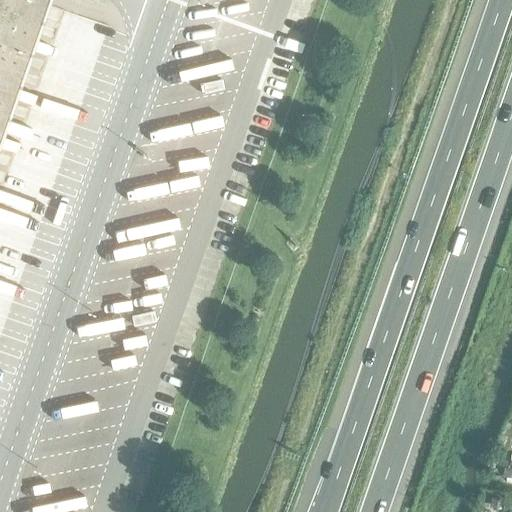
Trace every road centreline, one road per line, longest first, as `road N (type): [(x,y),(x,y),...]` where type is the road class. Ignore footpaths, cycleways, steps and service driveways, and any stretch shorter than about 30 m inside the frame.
road 1 (unknown): [(92,511),(272,0)]
road 2 (motorway): [(502,0),(324,511)]
road 3 (unclassified): [(0,481),(166,0)]
road 4 (motorway): [(373,511),(511,110)]
